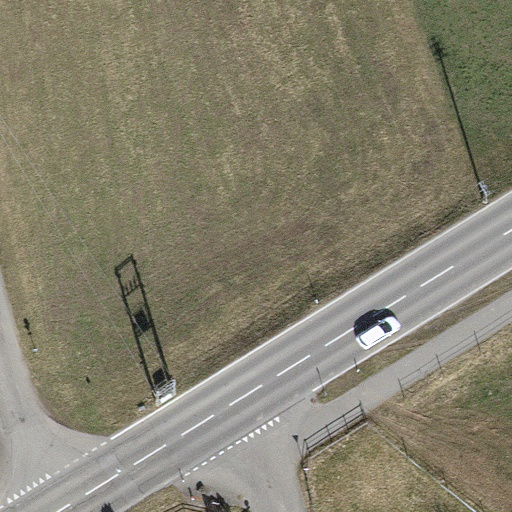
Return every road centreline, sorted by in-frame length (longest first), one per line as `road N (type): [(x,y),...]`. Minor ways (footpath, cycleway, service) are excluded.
road 1 (secondary): [(215,415),(511,230)]
road 2 (secondary): [(59,511),(215,415)]
road 3 (unclassified): [(215,415),(287,511)]
